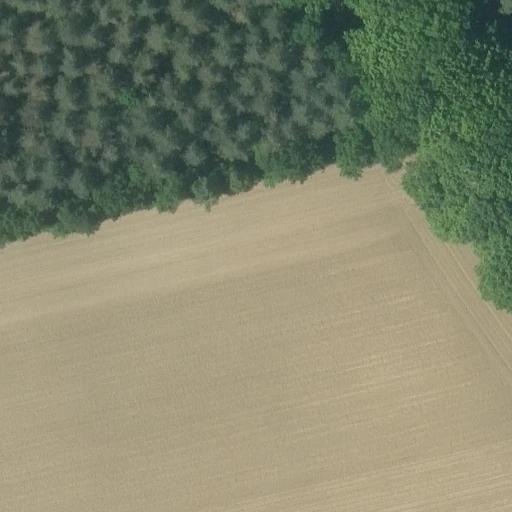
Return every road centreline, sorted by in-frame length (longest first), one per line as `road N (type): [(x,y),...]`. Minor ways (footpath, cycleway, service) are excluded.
road 1 (track): [(413,83),(345,124),(0,206)]
road 2 (track): [(511,232),(413,83)]
road 3 (track): [(511,2),(413,83)]
